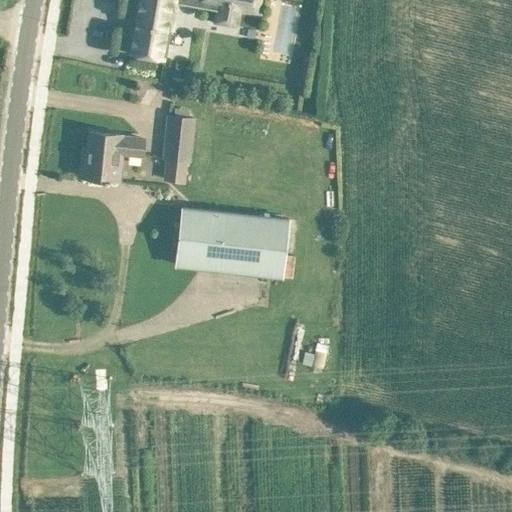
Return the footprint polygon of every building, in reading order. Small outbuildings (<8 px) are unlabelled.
[(135,0),(126,52),(164,59),(174,0),(135,0)] [(198,0),(199,0),(218,4),(239,7),(255,10),(256,0),(198,0)] [(162,157),(165,158),(163,180),(185,182),(187,160),(191,160),(196,116),(167,113),(162,157)] [(81,175),(101,178),(103,178),(103,181),(107,181),(108,178),(117,179),(120,152),(142,155),(144,138),(122,135),(122,134),(90,131),(87,158),(83,158),(81,175)] [(180,204),(174,265),(281,277),(288,216),(180,204)] [(306,330),(333,332),(335,312),(307,310),(306,330)]
